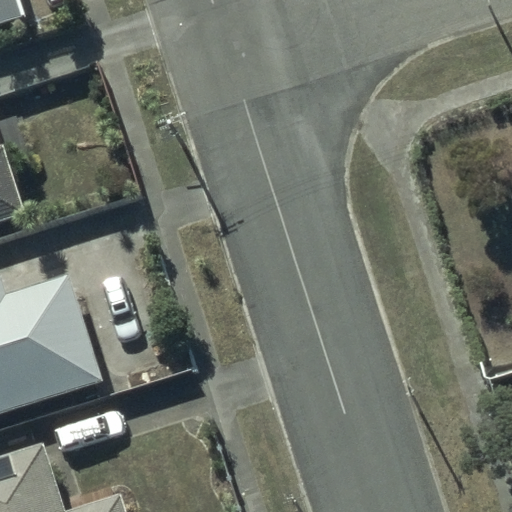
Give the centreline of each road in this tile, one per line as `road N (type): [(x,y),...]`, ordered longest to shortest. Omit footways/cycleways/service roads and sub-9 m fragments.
road 1 (residential): [(229,53),(376,511)]
road 2 (residential): [(399,0),(229,53)]
